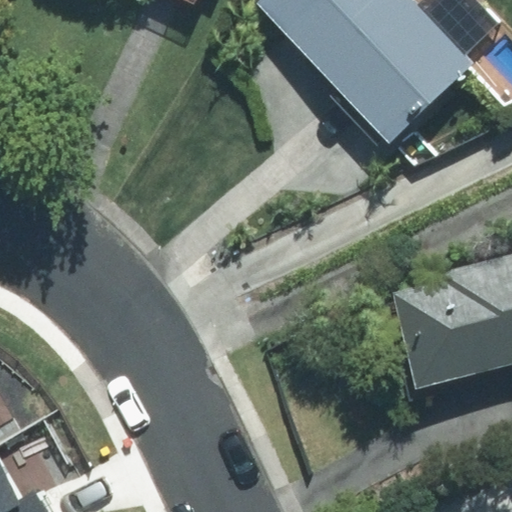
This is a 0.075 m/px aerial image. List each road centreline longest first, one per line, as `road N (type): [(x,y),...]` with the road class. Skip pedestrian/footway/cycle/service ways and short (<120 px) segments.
road 1 (residential): [(0,216),(54,247),(133,335),(171,391),(227,511)]
road 2 (unknown): [(164,267),(511,163)]
